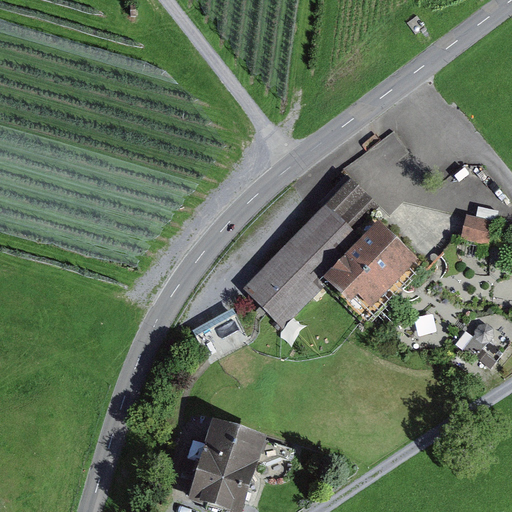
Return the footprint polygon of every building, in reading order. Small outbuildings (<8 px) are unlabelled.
[(242,310),(279,346),(362,261),(354,253),(378,228),(349,200),(242,310)] [(485,265),(491,240),(462,234),(457,258),(485,265)] [(367,331),(414,284),(377,248),(322,303),(348,328),(356,320),(367,331)] [(231,329),(190,349),(196,361),(237,341),(231,329)] [(245,511),(252,511),(278,435),(223,418),(198,496),(245,511)]
